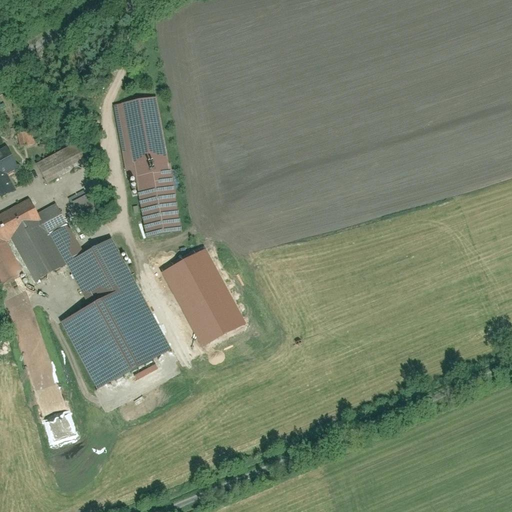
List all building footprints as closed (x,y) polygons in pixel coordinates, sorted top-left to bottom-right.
[(159,98),(116,106),(128,177),(137,175),(147,237),(182,231),(159,98)] [(21,134),(23,147),(36,144),(33,131),(21,134)] [(83,141),(35,164),(45,183),(92,160),(83,141)] [(11,146),(0,151),(0,176),(8,173),(21,166),(11,146)] [(0,197),(17,190),(8,173),(0,176),(0,197)] [(33,200),(0,217),(0,246),(8,242),(14,239),(45,222),(40,213),(33,200)] [(67,223),(57,204),(40,213),(45,222),(50,232),(67,223)] [(45,222),(14,239),(36,281),(67,264),(52,235),(50,232),(45,222)] [(70,225),(52,235),(67,264),(69,263),(86,255),(70,225)] [(173,350),(114,239),(86,255),(69,263),(93,307),(64,323),(99,390),(173,350)] [(0,285),(0,287),(25,273),(8,242),(0,246),(0,285)]
